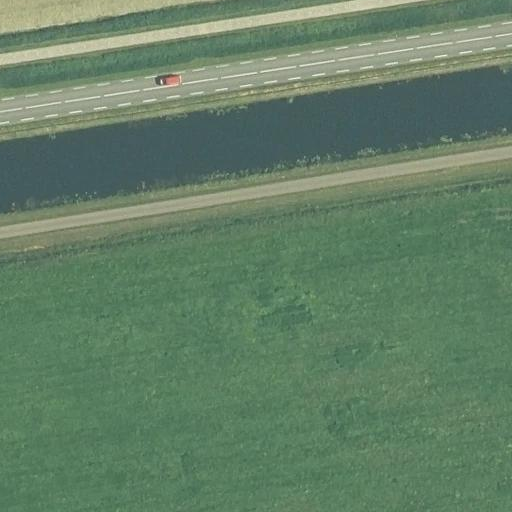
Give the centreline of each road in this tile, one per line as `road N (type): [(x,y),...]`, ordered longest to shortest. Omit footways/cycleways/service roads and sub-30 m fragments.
road 1 (unclassified): [(0,234),(511,153)]
road 2 (primary): [(511,37),(0,114)]
